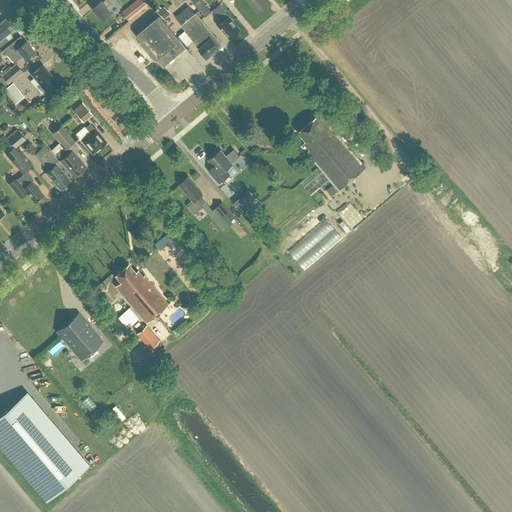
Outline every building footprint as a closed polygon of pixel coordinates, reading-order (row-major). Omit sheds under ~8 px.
[(107,0),(104,0),(103,1),(102,0),(93,8),(102,19),(111,12),(107,7),(111,4),(107,0)] [(144,0),(138,0),(123,13),(128,19),(147,4),(144,0)] [(211,11),(200,0),(198,0),(194,4),(205,16),(211,11)] [(267,0),(247,0),(258,12),(270,2),(267,0)] [(218,24),(229,38),(240,29),(233,21),(234,20),(220,3),(213,10),(222,21),(218,24)] [(199,48),(206,57),(219,47),(218,46),(221,43),(196,12),(181,24),(185,30),(199,48)] [(157,59),(163,67),(186,48),(179,40),(180,40),(159,16),(136,35),(156,59),(157,59)] [(0,40),(15,27),(6,17),(0,22),(0,40)] [(6,53),(14,63),(23,55),(27,59),(35,52),(26,40),(25,41),(21,35),(8,46),(10,49),(6,53)] [(0,74),(0,76),(6,84),(21,72),(14,63),(0,74)] [(51,77),(53,76),(42,64),(31,73),(34,77),(29,81),(37,89),(41,85),(46,91),(56,83),(51,77)] [(9,84),(1,91),(9,101),(17,93),(9,84)] [(13,106),(18,112),(26,104),(21,98),(13,106)] [(91,113),(84,105),(74,113),(82,121),(91,113)] [(303,143),(309,150),(307,152),(339,190),(365,168),(320,113),(297,132),(305,141),(303,143)] [(106,142),(90,123),(85,127),(90,133),(81,140),(86,146),(87,145),(92,152),(98,147),(99,148),(100,147),(102,147),(104,145),(105,143),(106,142)] [(61,160),(75,176),(85,168),(76,159),(78,157),(72,150),(71,150),(67,145),(74,140),(61,124),(52,132),(64,147),(56,153),(61,159),(61,160)] [(7,138),(14,148),(25,139),(17,130),(7,138)] [(5,153),(16,165),(23,159),(13,146),(5,153)] [(45,172),(59,189),(69,180),(55,163),(58,160),(48,149),(39,156),(49,168),(45,172)] [(214,165),(209,170),(211,173),(219,182),(229,174),(225,169),(232,164),(231,163),(239,156),(233,149),(225,156),(220,149),(209,159),(214,165)] [(25,171),(16,179),(15,178),(8,184),(20,198),(26,194),(34,203),(44,195),(31,180),(33,179),(25,171)] [(205,201),(200,196),(203,193),(188,176),(179,184),(193,201),(187,206),(194,214),(202,207),(200,205),(205,201)] [(251,191),(245,196),(253,204),(258,199),(251,191)] [(215,207),(228,222),(235,216),(222,201),(215,207)] [(467,225),(462,228),(467,236),(472,234),(467,225)] [(127,264),(113,275),(119,282),(114,286),(145,323),(167,305),(143,276),(141,277),(136,271),(134,273),(127,264)] [(73,317),(57,331),(72,349),(77,344),(86,354),(101,341),(88,325),(83,329),(73,317)] [(136,333),(149,349),(158,340),(145,325),(136,333)] [(20,396),(0,413),(0,446),(46,501),(83,469),(20,396)] [(110,409),(120,421),(125,417),(115,405),(110,409)]
